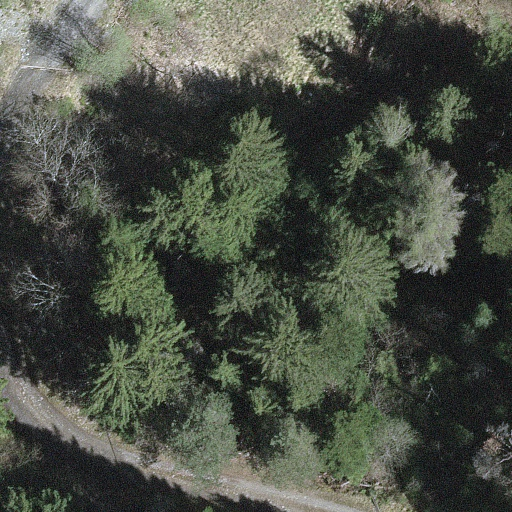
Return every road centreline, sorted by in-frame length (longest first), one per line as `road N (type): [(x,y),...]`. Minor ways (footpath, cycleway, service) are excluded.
road 1 (track): [(0,366),(9,390),(94,457),(163,484),(298,511)]
road 2 (track): [(96,0),(19,108),(0,164)]
